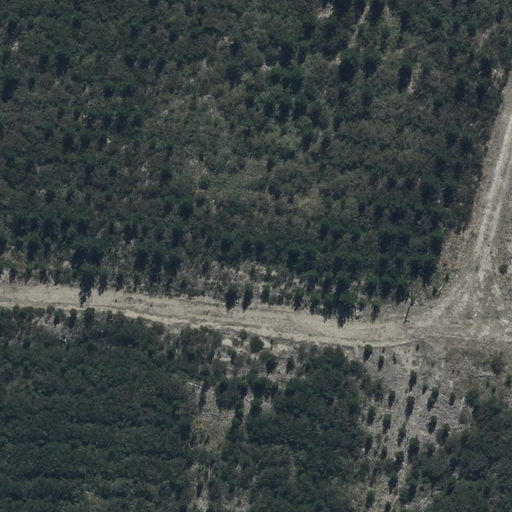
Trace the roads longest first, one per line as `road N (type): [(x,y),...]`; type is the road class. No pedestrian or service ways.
road 1 (track): [(511,21),(358,511)]
road 2 (track): [(511,355),(0,314)]
